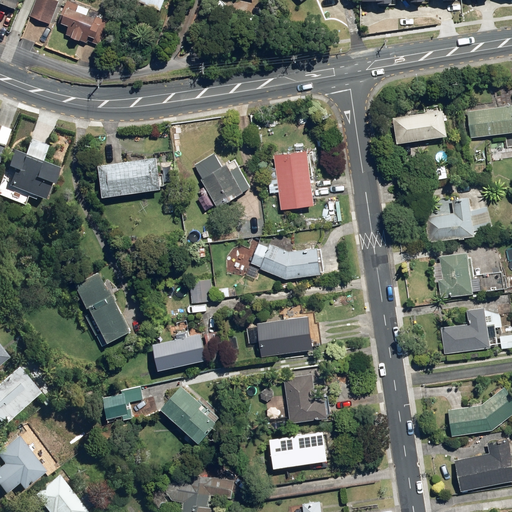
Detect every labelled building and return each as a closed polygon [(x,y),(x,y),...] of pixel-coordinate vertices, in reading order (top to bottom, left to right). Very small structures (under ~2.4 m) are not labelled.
[(3,3),(20,10),(24,0),(0,0),(0,9),(1,10),(3,3)] [(37,0),(32,16),(53,24),(61,1),(57,0),(37,0)] [(154,6),(163,11),(167,0),(139,0),(147,4),(146,6),(152,9),(154,6)] [(423,0),(423,9),(442,10),(442,4),(449,3),(448,0),(423,0)] [(90,41),(101,45),(111,22),(100,18),(99,20),(98,19),(100,13),(70,1),(61,23),(65,25),(65,24),(72,26),(69,35),(89,43),(90,41)] [(511,107),(471,111),(473,136),(511,132),(511,107)] [(396,138),(447,135),(445,111),(395,114),(396,138)] [(0,160),(12,128),(2,124),(0,129),(0,160)] [(11,181),(47,195),(54,177),(56,178),(62,164),(44,157),(50,143),(32,136),(26,151),(15,147),(10,160),(18,163),(11,181)] [(275,153),(280,208),(315,205),(310,151),(275,153)] [(102,162),(107,193),(166,184),(164,171),(169,171),(168,162),(163,163),(161,153),(102,162)] [(220,157),(201,169),(205,176),(203,177),(210,187),(205,190),(211,200),(216,197),(222,205),(254,184),(241,163),(239,164),(236,159),(230,162),(230,161),(224,165),(220,157)] [(443,168),(433,167),(431,181),(442,182),(443,168)] [(472,237),(472,231),(490,227),(485,207),(469,211),(469,210),(467,198),(438,202),(439,215),(424,217),(427,243),(472,237)] [(166,203),(167,211),(174,211),(174,203),(166,203)] [(288,279),(326,275),(326,249),(292,252),(272,244),(270,248),(260,244),(252,264),(262,267),(261,269),(288,279)] [(198,247),(199,255),(208,254),(207,246),(198,247)] [(443,255),(441,295),(473,296),(474,256),(443,255)] [(90,316),(104,343),(134,328),(116,292),(113,293),(101,270),(79,281),(91,305),(93,304),(97,312),(90,316)] [(192,280),(194,301),(215,299),(213,278),(192,280)] [(163,291),(168,293),(172,284),(167,282),(163,291)] [(220,287),(221,295),(231,294),(230,286),(220,287)] [(487,304),(468,306),(469,324),(443,327),(446,353),(491,346),(489,322),(489,320),(487,304)] [(257,322),(262,357),(314,350),(310,315),(257,322)] [(157,341),(163,367),(212,356),(210,347),(222,345),(219,330),(206,333),(206,330),(191,333),(190,329),(180,331),(181,336),(157,341)] [(511,334),(497,336),(498,349),(511,348),(511,334)] [(0,363),(8,358),(10,361),(25,350),(18,341),(6,349),(0,341),(0,363)] [(5,413),(9,417),(42,390),(20,364),(0,380),(0,413),(2,416),(5,413)] [(330,422),(329,399),(312,400),(311,378),(285,379),(287,424),(313,423),(330,422)] [(165,405),(204,439),(220,420),(219,419),(223,414),(215,407),(211,412),(203,405),(206,401),(185,382),(165,405)] [(126,412),(127,417),(135,415),(132,400),(145,398),(142,384),(123,388),(124,392),(106,396),(110,416),(126,412)] [(266,399),(271,399),(274,395),(275,390),(271,387),(267,387),(263,390),(263,395),(266,399)] [(449,410),(453,434),(494,429),(511,413),(511,396),(503,388),(482,405),(449,410)] [(0,463),(0,477),(8,488),(21,479),(25,485),(48,468),(21,432),(0,448),(0,451),(6,460),(0,463)] [(270,437),(273,468),(330,462),(327,432),(270,437)] [(488,445),(489,456),(458,460),(461,489),(499,485),(511,484),(510,473),(508,443),(488,445)] [(185,511),(216,511),(218,505),(212,504),(214,493),(234,496),(237,480),(185,470),(184,478),(178,477),(171,482),(170,490),(174,497),(188,499),(185,511)] [(53,511),(57,509),(59,511),(86,511),(90,509),(88,507),(97,500),(89,490),(80,497),(60,472),(37,490),(53,511)] [(324,511),(323,501),(304,502),(305,511),(324,511)]
